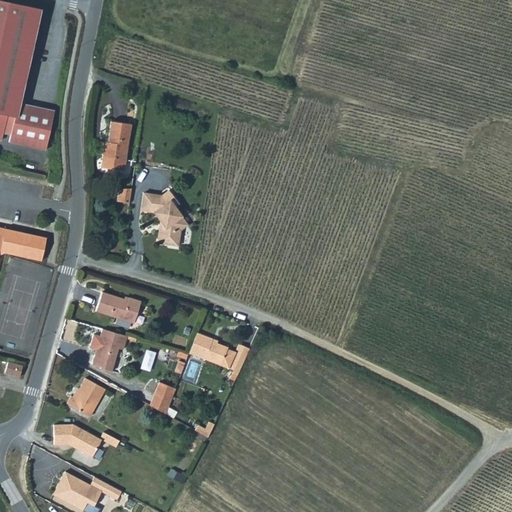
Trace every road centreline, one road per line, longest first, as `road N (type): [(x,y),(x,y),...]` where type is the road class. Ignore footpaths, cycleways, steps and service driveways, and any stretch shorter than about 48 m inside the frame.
road 1 (track): [(508,439),(270,322)]
road 2 (unclassified): [(72,258),(75,113),(95,0)]
road 3 (unclassified): [(270,322),(72,258)]
road 4 (unclassified): [(0,440),(28,415),(72,258)]
